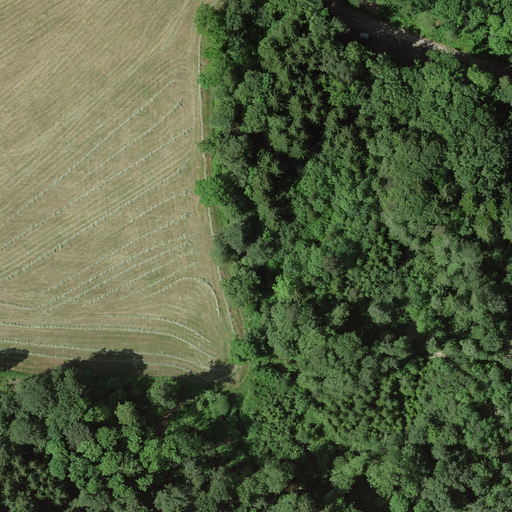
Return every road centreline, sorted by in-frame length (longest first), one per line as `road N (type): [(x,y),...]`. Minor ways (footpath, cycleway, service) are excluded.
road 1 (track): [(511,478),(487,392),(412,327),(393,185),(338,10)]
road 2 (track): [(511,69),(338,10)]
